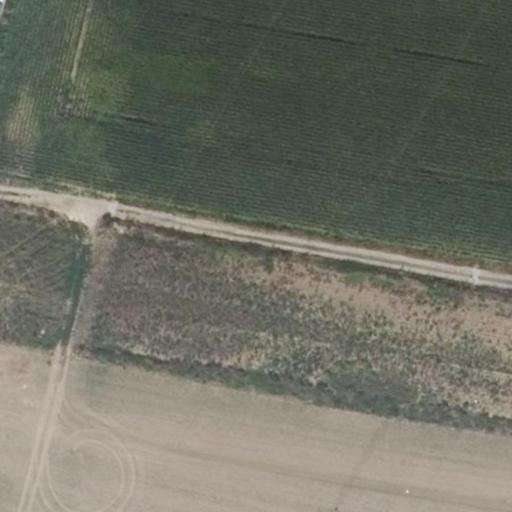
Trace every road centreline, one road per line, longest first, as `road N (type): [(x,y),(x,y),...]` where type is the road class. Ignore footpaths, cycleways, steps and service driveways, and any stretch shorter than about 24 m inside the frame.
road 1 (track): [(511,274),(0,199)]
road 2 (track): [(32,511),(100,217)]
